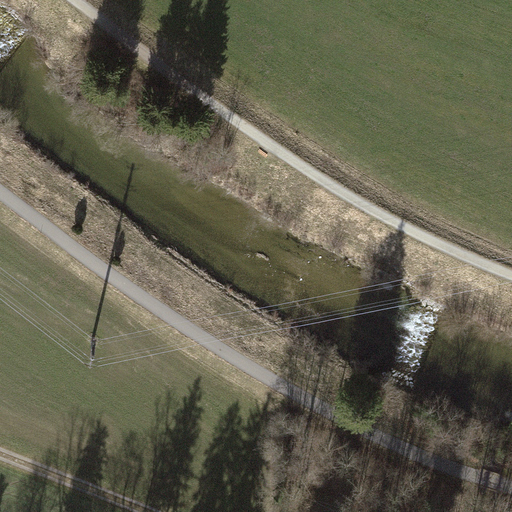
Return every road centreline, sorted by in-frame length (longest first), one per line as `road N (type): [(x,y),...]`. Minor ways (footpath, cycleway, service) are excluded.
road 1 (track): [(0,194),(275,385),(378,441),(511,491)]
road 2 (track): [(0,457),(140,511)]
